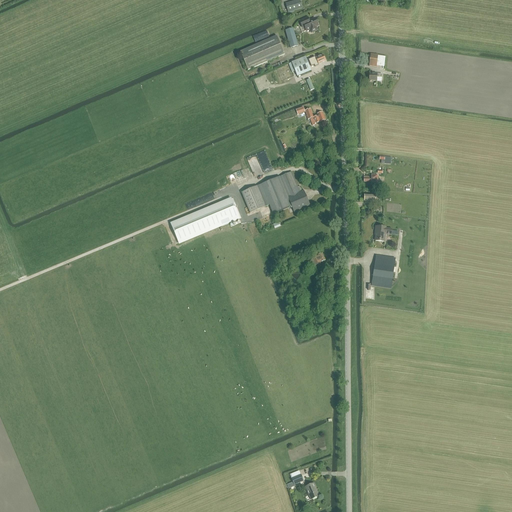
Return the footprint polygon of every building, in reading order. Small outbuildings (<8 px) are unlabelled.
[(299,0),(286,4),(288,12),(302,8),(299,0)] [(318,22),(317,22),(315,18),(308,22),(307,19),(300,22),(302,28),(304,27),(307,31),(310,30),(311,33),(317,30),(316,27),(318,26),(318,25),(318,24),(318,23),(318,22)] [(286,31),(291,48),(298,46),(293,29),(286,31)] [(257,35),(255,36),(256,40),(258,39),(259,41),(269,37),(267,31),(257,35)] [(240,52),(248,70),(285,54),(277,36),(240,52)] [(364,55),(364,61),(370,62),(369,66),(376,67),(377,66),(378,56),(378,55),(371,54),(370,56),(364,55)] [(317,56),(308,60),(309,63),(311,62),(313,66),(326,61),(324,56),(323,57),(322,55),(317,57),(317,56)] [(291,63),(297,77),(311,71),(305,57),(291,63)] [(310,109),(305,111),(308,119),(310,119),(313,126),(316,125),(315,124),(325,120),(322,112),(317,114),(318,116),(313,117),(310,109)] [(257,186),(266,207),(269,205),(273,214),(275,214),(292,207),(294,212),(304,208),(304,207),(310,204),(304,191),(302,191),(300,186),(298,187),(292,172),(257,186)] [(371,185),(378,185),(378,182),(378,176),(374,176),(374,175),(371,175),(371,177),(364,177),(364,182),(371,182),(371,185)] [(250,213),(266,207),(257,186),(242,193),(250,213)] [(201,211),(171,224),(179,243),(222,225),(222,226),(240,219),(231,199),(201,211)] [(376,231),(375,241),(385,242),(386,234),(392,234),(392,229),(386,228),(386,227),(376,226),(375,231),(376,231)] [(304,261),(305,264),(314,260),(316,266),(321,263),(320,262),(325,260),(323,253),(317,256),(316,253),(314,254),(311,255),(312,258),(304,261)] [(372,286),(391,289),(395,267),(375,264),(372,286)] [(291,478),(294,485),(303,481),(301,475),(291,478)] [(305,487),(311,500),(318,497),(315,490),(316,490),(314,483),(305,487)]
